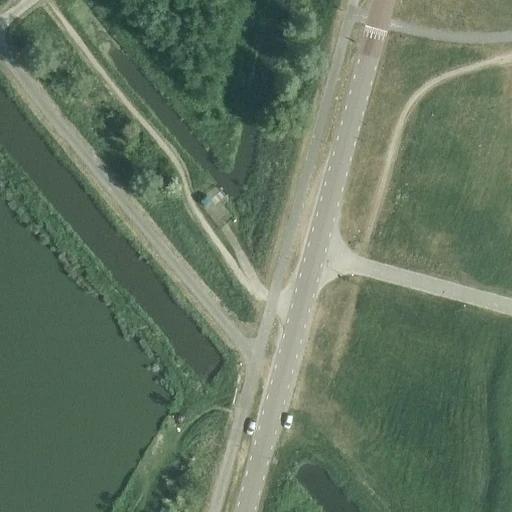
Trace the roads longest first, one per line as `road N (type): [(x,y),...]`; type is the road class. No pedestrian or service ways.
road 1 (tertiary): [(245,511),(383,0)]
road 2 (unknown): [(46,0),(171,157),(200,218),(259,303),(297,315)]
road 3 (unknown): [(511,58),(424,87),(403,114),(345,319),(335,326),(297,315)]
